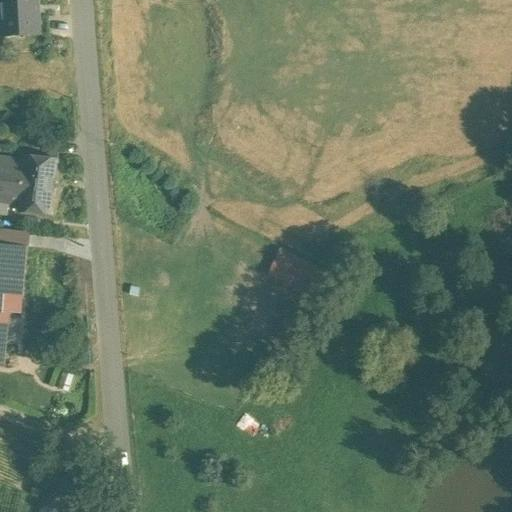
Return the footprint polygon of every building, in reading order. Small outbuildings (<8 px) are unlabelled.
[(37,0),(0,0),(0,20),(4,20),(5,36),(39,35),(38,16),(37,0)] [(48,16),(38,16),(39,35),(48,34),(48,16)] [(26,159),(0,156),(0,205),(21,208),(21,210),(51,214),(57,159),(27,156),(26,159)] [(28,246),(0,243),(0,311),(10,312),(22,313),(28,246)] [(311,291),(322,263),(280,247),(269,275),(311,291)] [(10,312),(0,311),(0,362),(5,363),(10,312)] [(245,413),(237,428),(253,436),(261,422),(245,413)]
